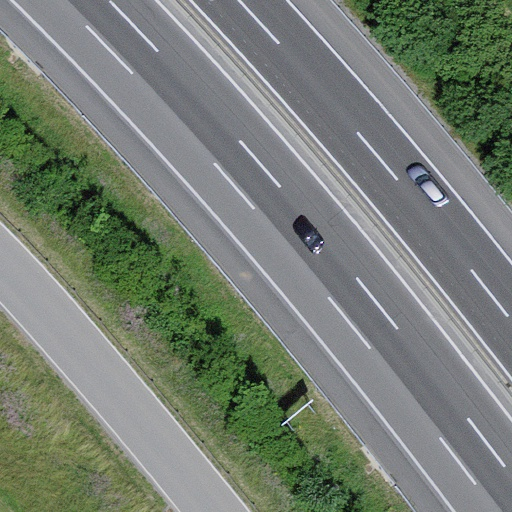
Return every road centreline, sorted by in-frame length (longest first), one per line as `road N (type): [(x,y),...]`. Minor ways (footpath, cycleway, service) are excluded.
road 1 (motorway): [(82,0),(271,206),(511,508)]
road 2 (motorway): [(511,326),(236,0)]
road 3 (unclassified): [(213,511),(0,269)]
